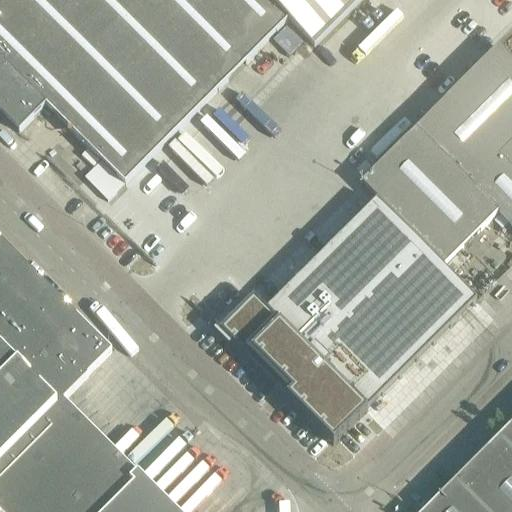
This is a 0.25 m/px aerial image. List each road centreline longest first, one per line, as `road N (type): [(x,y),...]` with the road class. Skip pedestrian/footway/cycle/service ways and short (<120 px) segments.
road 1 (tertiary): [(305,511),(0,203)]
road 2 (unclassified): [(364,511),(511,363)]
